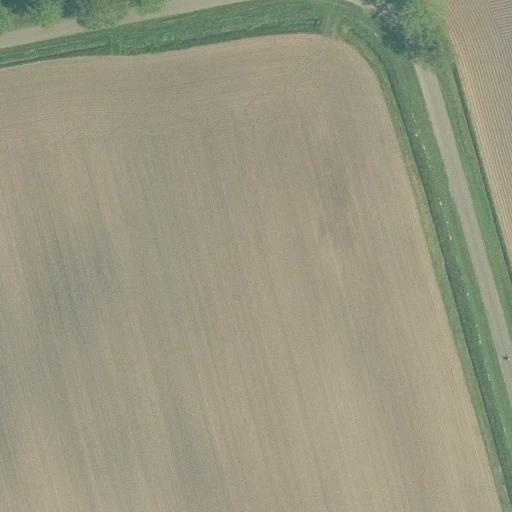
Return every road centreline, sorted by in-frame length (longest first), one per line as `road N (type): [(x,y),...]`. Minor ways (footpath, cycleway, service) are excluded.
road 1 (unclassified): [(511,376),(421,58),(393,16),(371,0)]
road 2 (unclassified): [(215,0),(0,42)]
